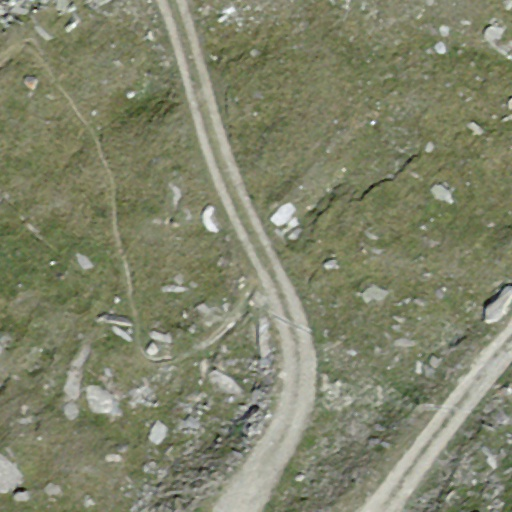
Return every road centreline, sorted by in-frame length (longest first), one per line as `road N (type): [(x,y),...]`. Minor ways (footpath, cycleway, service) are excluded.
road 1 (track): [(195,0),(250,156),(266,263),(294,328),(299,390),(283,435),(237,511)]
road 2 (track): [(377,511),(511,337)]
